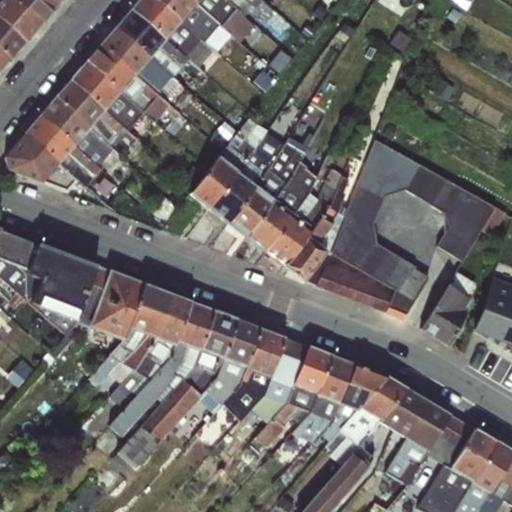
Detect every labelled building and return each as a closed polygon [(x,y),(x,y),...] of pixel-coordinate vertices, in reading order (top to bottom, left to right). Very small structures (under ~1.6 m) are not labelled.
[(40,25),(11,0),(0,0),(0,20),(25,42),(40,25)] [(11,0),(40,25),(56,7),(47,0),(11,0)] [(198,68),(212,50),(179,22),(153,0),(138,0),(130,10),(164,40),(198,68)] [(227,34),(194,4),(189,0),(153,0),(179,22),(212,50),(227,34)] [(238,36),(249,24),(235,9),(224,0),(189,0),(194,4),(227,34),(230,36),(233,33),(238,36)] [(224,0),(235,9),(242,0),(224,0)] [(198,68),(164,40),(130,10),(115,28),(148,58),(173,79),(181,69),(197,82),(203,74),(198,68)] [(0,51),(10,60),(25,42),(0,20),(0,51)] [(156,96),(159,98),(173,79),(148,58),(115,28),(99,45),(133,75),(156,96)] [(156,96),(133,75),(99,45),(84,63),(118,93),(141,113),(156,96)] [(0,71),(10,60),(0,51),(0,71)] [(126,131),(141,113),(118,93),(84,63),(69,81),(102,111),(121,128),(126,131)] [(54,99),(87,128),(107,145),(121,128),(102,111),(69,81),(54,99)] [(95,166),(111,148),(107,145),(87,128),(54,99),(38,116),(72,146),(95,166)] [(95,166),(72,146),(38,116),(23,134),(56,164),(83,187),(99,170),(95,166)] [(206,210),(262,135),(264,132),(247,119),(187,194),(206,210)] [(226,225),(281,146),(262,135),(206,210),(226,225)] [(329,254),(317,287),(401,319),(428,279),(375,243),(371,225),(383,197),(404,191),(442,213),(443,235),(435,246),(462,264),(493,208),(373,141),(329,254)] [(281,146),(226,225),(245,240),(298,166),(303,155),(284,144),(281,146)] [(298,166),(245,240),(263,253),(309,194),(325,156),(314,150),(303,169),(298,166)] [(325,207),(281,267),(299,281),(317,287),(329,254),(324,251),(348,177),(329,168),(317,200),(325,207)] [(325,207),(317,200),(309,194),(263,253),(281,267),(325,207)] [(63,334),(74,324),(95,268),(0,231),(0,278),(15,292),(61,334),(63,334)] [(141,285),(95,268),(74,324),(120,339),(141,285)] [(0,294),(7,301),(15,292),(0,278),(0,294)] [(495,339),(511,289),(490,281),(471,330),(495,339)] [(108,375),(117,385),(146,346),(164,294),(141,285),(120,339),(120,343),(86,379),(95,387),(106,375),(108,375)] [(469,300),(445,285),(418,329),(447,346),(448,345),(467,313),(462,310),(469,300)] [(511,289),(495,339),(511,345),(511,289)] [(189,304),(164,294),(146,346),(117,385),(107,397),(121,409),(168,360),(189,304)] [(213,312),(189,304),(168,360),(121,409),(107,426),(119,437),(123,436),(154,400),(158,402),(192,368),(213,312)] [(235,321),(213,312),(192,368),(158,402),(150,411),(114,453),(132,469),(186,411),(214,379),(235,321)] [(258,330),(235,321),(214,379),(186,411),(197,420),(222,394),(226,397),(238,386),(258,330)] [(283,339),(258,330),(238,386),(226,397),(220,406),(237,421),(250,411),(266,396),(283,339)] [(306,348),(283,339),(266,396),(250,411),(264,423),(286,405),(306,348)] [(290,418),(296,424),(313,395),(328,356),(306,348),(286,405),(264,423),(247,446),(257,455),(284,428),(281,425),(290,418)] [(311,444),(319,434),(336,406),(352,365),(328,356),(313,395),(296,424),(288,434),(290,436),(311,444)] [(319,434),(326,444),(384,377),(352,365),(336,406),(319,434)] [(338,465),(350,454),(405,390),(384,377),(326,444),(323,447),(329,454),(328,457),(338,465)] [(424,402),(405,390),(350,454),(366,468),(379,445),(394,454),(424,402)] [(447,416),(424,402),(394,454),(375,482),(363,498),(386,511),(406,485),(422,455),(447,416)] [(472,431),(447,416),(422,455),(441,466),(415,508),(421,511),(472,431)] [(421,511),(448,511),(491,443),(472,431),(421,511)] [(511,455),(491,443),(448,511),(493,511),(500,501),(511,506),(511,455)]
